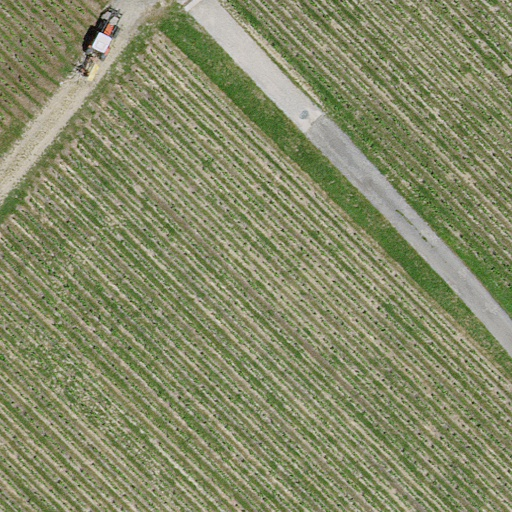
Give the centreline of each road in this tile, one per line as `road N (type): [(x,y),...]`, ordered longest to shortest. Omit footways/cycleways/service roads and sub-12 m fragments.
road 1 (track): [(511,336),(203,0)]
road 2 (track): [(132,0),(94,64),(0,185)]
